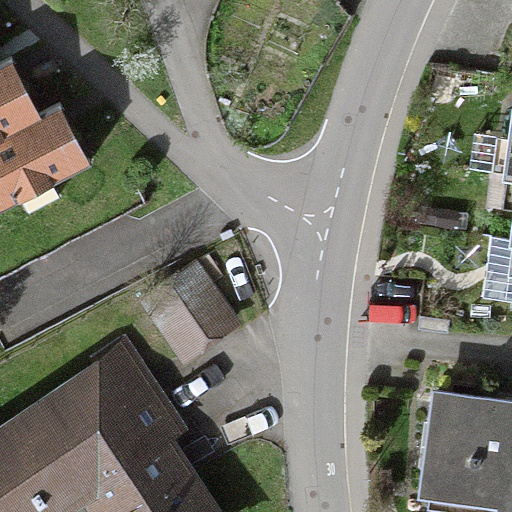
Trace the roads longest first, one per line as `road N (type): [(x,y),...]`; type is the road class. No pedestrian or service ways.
road 1 (residential): [(407,0),(341,180),(323,282),(333,511)]
road 2 (residential): [(165,0),(232,197)]
